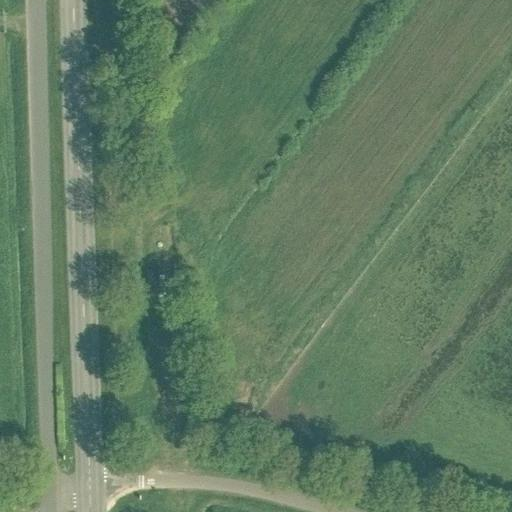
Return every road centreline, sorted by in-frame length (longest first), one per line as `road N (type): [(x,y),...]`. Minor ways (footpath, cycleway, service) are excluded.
road 1 (unclassified): [(47,486),(36,0)]
road 2 (secondary): [(89,484),(72,0)]
road 3 (unclassified): [(324,511),(214,484),(89,484)]
